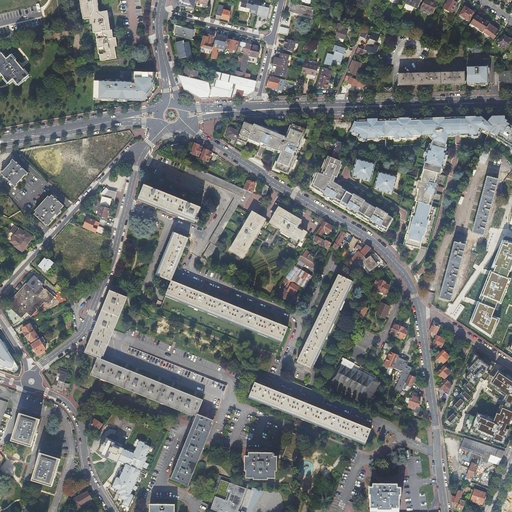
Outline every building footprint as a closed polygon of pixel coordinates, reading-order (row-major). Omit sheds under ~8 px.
[(98,54),(102,54),(102,61),(116,59),(114,47),(115,47),(113,38),(112,38),(111,31),(110,31),(107,13),(100,14),(99,13),(98,13),(97,7),(98,7),(97,0),(79,0),(81,13),(84,13),(85,19),(91,18),(92,23),(91,23),(92,29),(95,29),(96,33),(98,33),(99,39),(96,39),(98,54)] [(195,2),(195,0),(178,0),(178,2),(180,5),(194,9),(195,2)] [(259,6),(260,0),(255,0),(255,1),(250,0),(243,0),(241,7),(247,9),(247,8),(250,9),(250,10),(250,12),(252,13),(257,14),(259,6)] [(417,9),(420,0),(406,0),(405,4),(417,9)] [(438,5),(427,0),(424,0),(421,8),(433,14),(438,5)] [(455,12),(457,7),(455,6),(457,3),(450,0),(447,0),(443,9),(452,13),(453,11),(455,12)] [(314,8),(291,3),(289,12),(312,18),(314,8)] [(328,5),(326,4),(324,10),(330,15),(330,19),(337,24),(337,23),(339,24),(341,17),(340,17),(338,17),(337,19),(338,20),(337,20),(336,19),(335,19),(334,18),(333,18),(332,18),(333,17),(333,15),(333,14),(333,12),(332,11),(330,10),(329,9),(328,10),(327,10),(328,6),(328,5)] [(224,6),(218,5),(216,15),(222,16),(222,19),(228,20),(230,12),(224,10),(224,6)] [(257,14),(267,17),(269,9),(259,6),(257,14)] [(465,7),(460,15),(463,17),(462,19),(467,23),(474,12),(465,7)] [(482,33),(490,23),(485,20),(476,15),(469,25),(473,28),(475,26),(479,29),(478,30),(482,33)] [(337,23),(337,24),(336,28),(339,29),(336,37),(333,36),(332,40),(338,42),(339,38),(344,40),(347,31),(348,26),(339,24),(337,23)] [(482,33),(482,34),(488,39),(490,37),(493,39),(499,32),(495,28),(495,27),(490,23),(482,33)] [(176,27),(174,35),(193,40),(192,40),(194,31),(181,28),(181,27),(175,26),(176,27)] [(289,30),(280,27),(278,34),(288,36),(289,30)] [(369,31),(362,30),(360,36),(368,40),(364,50),(367,51),(375,55),(379,46),(374,44),(376,41),(377,42),(377,41),(380,34),(378,33),(373,32),(371,36),(368,34),(369,31)] [(212,45),(214,37),(208,35),(205,46),(208,47),(208,44),(212,45)] [(224,36),(216,35),(214,47),(212,54),(211,58),(217,59),(217,56),(216,56),(218,48),(222,49),(225,49),(228,37),(227,37),(224,36)] [(501,46),(500,48),(504,51),(511,41),(511,40),(511,39),(510,39),(510,38),(509,38),(508,38),(504,35),(498,43),(501,46)] [(283,50),(295,53),(297,42),(286,39),(286,40),(285,39),(284,45),(285,45),(283,50)] [(238,42),(228,40),(226,49),(230,50),(229,52),(232,53),(233,50),(236,51),(238,42)] [(181,63),(180,59),(187,58),(188,61),(193,60),(189,43),(185,43),(184,41),(176,43),(181,63)] [(239,43),(237,52),(244,54),(240,73),(245,74),(246,73),(249,56),(251,46),(239,43)] [(328,53),(324,65),(331,67),(330,67),(333,60),(341,62),(340,64),(341,64),(346,49),(345,48),(345,49),(335,45),(333,51),(335,52),(334,55),(332,55),(332,54),(328,53)] [(260,47),(251,46),(249,56),(258,58),(260,47)] [(367,51),(364,50),(361,49),(358,48),(355,55),(364,59),(367,51)] [(8,79),(9,80),(13,85),(18,81),(19,80),(24,76),(20,71),(18,68),(14,63),(12,60),(8,55),(3,58),(2,57),(0,54),(0,77),(3,82),(8,79)] [(286,68),(289,55),(281,54),(280,58),(275,57),(273,65),(277,65),(286,68)] [(357,63),(353,61),(348,72),(356,76),(362,63),(357,61),(357,63)] [(318,66),(304,62),(304,63),(302,72),(301,73),(316,77),(318,66)] [(285,77),(287,68),(286,68),(277,65),(275,75),(285,77)] [(487,66),(467,66),(467,85),(488,85),(487,66)] [(183,76),(196,80),(198,72),(185,68),(183,76)] [(332,72),(323,69),(317,86),(327,89),(332,72)] [(123,82),(94,81),(94,99),(143,100),(152,88),(153,72),(123,71),(123,82)] [(216,72),(214,71),(214,72),(210,83),(251,93),(254,91),(256,82),(249,80),(244,79),(216,72)] [(511,71),(498,72),(499,82),(511,81),(511,71)] [(464,72),(433,73),(398,74),(398,85),(443,84),(464,84),(464,72)] [(183,76),(178,75),(184,90),(200,99),(247,96),(251,93),(210,83),(196,80),(183,76)] [(268,86),(268,88),(277,90),(277,89),(280,80),(271,77),(268,86)] [(356,86),(358,81),(350,77),(348,83),(356,86)] [(491,116),(486,121),(492,126),(489,134),(511,145),(511,121),(504,118),(504,115),(491,116)] [(482,130),(489,134),(492,126),(486,121),(481,117),(479,119),(478,118),(474,118),(474,117),(472,117),(468,117),(467,117),(467,118),(459,118),(457,119),(455,119),(442,119),(442,118),(440,118),(436,118),(435,118),(435,119),(407,120),(407,119),(400,119),(400,120),(376,121),(376,120),(369,120),(369,121),(356,122),(356,123),(354,122),(351,128),(350,131),(352,132),(357,134),(358,135),(357,137),(359,138),(365,140),(366,141),(367,140),(373,140),(380,139),(386,139),(386,137),(393,136),(393,139),(401,139),(413,138),(413,136),(420,136),(421,135),(428,135),(430,135),(433,138),(432,140),(432,143),(431,143),(431,144),(430,149),(428,149),(427,149),(427,150),(425,158),(424,159),(425,160),(425,162),(424,166),(423,169),(440,173),(440,172),(440,171),(441,169),(441,168),(442,168),(443,165),(444,163),(445,157),(446,155),(447,152),(445,152),(446,147),(445,147),(448,136),(447,136),(448,135),(455,134),(456,134),(458,134),(460,134),(460,135),(467,135),(467,136),(471,136),(474,136),(475,135),(476,136),(478,136),(479,136),(481,132),(482,130)] [(253,126),(244,122),(240,132),(236,141),(246,145),(247,141),(248,138),(251,131),(253,126)] [(279,150),(280,151),(284,137),(277,134),(278,132),(262,126),(261,127),(254,124),(253,126),(251,131),(248,138),(255,141),(255,142),(259,144),(260,145),(266,147),(267,147),(271,149),(272,148),(275,149),(278,151),(279,150)] [(297,149),(298,146),(299,140),(300,139),(303,128),(293,124),(292,125),(287,138),(284,137),(280,151),(282,151),(281,154),(277,161),(275,168),(280,171),(288,174),(289,173),(291,166),(296,149),(297,149)] [(236,141),(240,132),(230,127),(226,137),(236,141)] [(298,146),(301,148),(301,146),(304,139),(303,138),(306,130),(303,128),(300,139),(299,140),(298,146)] [(336,160),(344,144),(339,141),(338,141),(337,141),(335,144),(336,145),(333,152),(334,152),(332,158),(336,160)] [(195,143),(191,153),(199,156),(202,147),(195,143)] [(300,150),(301,148),(298,146),(297,149),(296,149),(291,166),(289,173),(291,167),(292,168),(296,159),(297,156),(296,155),(298,149),(300,150)] [(204,148),(200,159),(208,162),(212,152),(204,148)] [(341,161),(336,160),(332,158),(328,156),(326,160),(324,164),(323,166),(322,170),(320,174),(316,172),(316,173),(314,178),(310,186),(314,188),(319,192),(318,194),(322,196),(325,197),(329,200),(332,201),(332,202),(335,204),(336,202),(342,205),(341,207),(345,209),(348,211),(352,213),(355,215),(359,217),(360,215),(366,219),(364,221),(368,223),(371,225),(375,227),(378,229),(385,233),(393,219),(392,218),(387,216),(387,215),(387,214),(384,212),(383,211),(381,210),(380,210),(376,208),(376,209),(375,208),(370,206),(369,205),(364,202),(363,202),(364,200),(361,199),(360,198),(357,197),(356,196),(353,194),(353,195),(352,195),(347,192),(345,191),(341,188),(340,188),(341,187),(337,185),(336,184),(334,183),(332,182),(335,176),(336,177),(341,165),(339,164),(341,161)] [(368,162),(363,161),(356,159),(352,175),(356,176),(356,177),(359,178),(360,178),(361,178),(362,179),(363,179),(366,180),(366,178),(370,179),(374,164),(368,162)] [(14,160),(2,174),(14,185),(16,183),(17,184),(26,175),(25,173),(26,171),(18,164),(18,163),(17,162),(16,162),(14,160)] [(208,261),(208,260),(216,247),(214,246),(216,243),(215,243),(236,207),(246,190),(244,189),(231,184),(206,173),(197,168),(187,164),(184,171),(233,193),(234,199),(232,202),(210,240),(208,242),(210,244),(202,257),(202,258),(207,260),(208,261)] [(415,201),(440,174),(440,173),(423,169),(422,173),(423,173),(420,181),(419,181),(418,180),(416,188),(417,188),(418,189),(416,197),(416,196),(415,201)] [(378,190),(381,191),(382,191),(383,191),(384,191),(385,192),(388,193),(389,191),(392,192),(396,177),(390,176),(385,174),(379,172),(375,188),(378,188),(378,190)] [(440,174),(415,201),(417,202),(415,207),(413,213),(412,213),(411,217),(410,221),(410,222),(409,225),(409,226),(408,231),(407,231),(406,234),(406,235),(408,235),(405,245),(411,247),(420,249),(421,247),(428,249),(439,208),(432,206),(434,196),(436,195),(436,193),(437,190),(438,187),(438,186),(437,184),(440,174)] [(247,191),(253,193),(254,190),(253,190),(255,184),(248,181),(244,189),(246,190),(247,191)] [(139,199),(195,222),(195,221),(198,222),(199,219),(197,218),(201,208),(145,186),(139,199)] [(112,198),(111,201),(114,202),(116,192),(109,190),(106,188),(101,194),(104,196),(112,198)] [(247,191),(239,204),(244,206),(244,207),(247,203),(253,193),(247,191)] [(52,195),(34,214),(46,225),(64,206),(52,195)] [(100,206),(109,209),(111,201),(112,198),(104,196),(103,198),(102,198),(100,206)] [(109,209),(100,206),(97,216),(107,220),(110,209),(109,209)] [(289,213),(279,207),(270,222),(278,227),(282,230),(279,235),(282,237),(283,235),(290,238),(288,241),(297,247),(302,237),(304,238),(307,232),(297,227),(301,220),(290,214),(289,213)] [(265,219),(253,212),(251,215),(230,250),(243,257),(265,219)] [(100,236),(101,236),(104,229),(98,226),(99,223),(95,221),(88,217),(83,227),(95,232),(95,233),(100,236)] [(328,234),(333,227),(324,222),(317,233),(321,236),(325,230),(326,231),(325,233),(328,234)] [(15,225),(10,232),(15,235),(27,244),(33,236),(25,231),(24,231),(15,225)] [(341,232),(332,247),(334,249),(337,245),(339,246),(346,234),(341,232)] [(171,281),(171,280),(188,239),(175,233),(165,255),(157,275),(171,281)] [(27,244),(15,235),(10,241),(15,245),(14,246),(22,252),(27,244)] [(315,236),(312,240),(325,248),(328,250),(332,244),(326,241),(325,242),(315,236)] [(325,248),(312,240),(310,244),(318,248),(323,252),(325,248)] [(511,243),(504,242),(494,264),(496,265),(493,272),(491,272),(482,296),(484,296),(481,303),(479,303),(471,323),(491,336),(497,320),(491,317),(497,301),(500,302),(509,279),(507,278),(511,265),(511,243)] [(347,260),(354,267),(371,249),(367,246),(363,249),(358,245),(355,248),(359,251),(355,255),(357,256),(353,261),(349,258),(347,260)] [(306,251),(302,257),(307,259),(313,263),(315,264),(317,261),(315,260),(316,259),(309,255),(310,253),(306,251)] [(375,260),(372,256),(363,261),(363,262),(364,261),(370,270),(370,271),(377,266),(377,265),(374,261),(375,260)] [(307,259),(302,257),(300,261),(305,264),(314,270),(314,269),(316,270),(316,269),(318,266),(316,265),(315,264),(313,263),(307,259)] [(48,261),(45,259),(39,266),(43,269),(44,267),(48,270),(53,263),(50,260),(48,261)] [(295,266),(287,279),(300,286),(304,289),(312,277),(301,270),(296,267),(295,266)] [(20,290),(39,308),(44,303),(47,306),(55,298),(45,289),(45,290),(42,288),(45,285),(35,275),(26,284),(20,290)] [(352,281),(347,279),(338,275),(327,297),(296,362),(310,368),(341,303),(352,281)] [(277,292),(275,294),(276,295),(292,305),(294,302),(293,299),(289,296),(291,292),(295,294),(300,286),(287,279),(286,278),(282,284),(284,286),(287,281),(292,284),(292,285),(290,287),(289,286),(287,285),(286,288),(284,287),(281,293),(280,294),(277,292)] [(378,285),(377,288),(376,289),(386,294),(390,286),(385,284),(385,283),(381,280),(381,281),(377,279),(375,283),(375,284),(378,285)] [(171,280),(171,281),(165,294),(236,323),(257,332),(278,340),(282,342),(288,328),(284,327),(263,318),(242,309),(171,280)] [(61,281),(55,288),(59,292),(64,286),(65,285),(61,281)] [(31,317),(39,308),(20,290),(12,299),(13,301),(8,307),(21,319),(26,313),(31,317)] [(100,359),(104,351),(113,328),(125,297),(120,295),(110,290),(107,298),(100,316),(87,346),(85,353),(98,358),(100,359)] [(165,294),(160,310),(274,356),(276,357),(282,342),(165,294)] [(385,319),(390,307),(382,304),(379,310),(379,311),(377,316),(385,319)] [(359,314),(358,316),(362,319),(368,309),(365,308),(363,306),(359,314)] [(357,319),(355,323),(360,326),(368,330),(370,326),(357,319)] [(34,331),(37,329),(35,326),(32,328),(28,322),(21,326),(24,331),(23,332),(26,336),(34,331)] [(397,336),(401,327),(399,326),(398,326),(394,324),(391,333),(397,336)] [(432,326),(429,330),(436,335),(440,325),(438,324),(436,329),(435,328),(436,326),(434,325),(433,327),(432,326)] [(404,328),(401,327),(397,336),(398,336),(404,339),(408,331),(404,329),(404,328)] [(34,331),(26,336),(28,340),(29,339),(31,342),(38,337),(34,331)] [(436,336),(432,345),(436,347),(437,345),(441,347),(445,339),(436,336)] [(45,341),(42,337),(31,344),(37,355),(38,355),(40,358),(46,353),(44,350),(46,349),(42,344),(45,341)] [(0,368),(13,372),(16,371),(17,370),(18,366),(1,340),(0,339),(0,368)] [(386,343),(383,348),(390,352),(392,346),(386,343)] [(443,350),(436,358),(439,361),(440,360),(443,363),(449,357),(443,350)] [(399,356),(390,352),(384,366),(393,370),(394,367),(398,358),(399,356)] [(98,358),(91,374),(102,379),(135,392),(190,414),(195,416),(196,416),(197,414),(202,400),(100,359),(98,358)] [(406,361),(398,358),(394,367),(401,370),(400,371),(401,372),(402,370),(403,371),(395,389),(401,392),(401,391),(403,387),(412,368),(404,364),(405,362),(406,362),(406,361)] [(478,359),(448,419),(453,425),(490,367),(478,359)] [(348,365),(349,363),(343,360),(330,383),(364,401),(365,399),(370,402),(380,383),(375,380),(376,377),(373,375),(366,372),(354,366),(353,368),(348,365)] [(444,366),(437,373),(440,377),(441,376),(445,379),(450,372),(444,366)] [(53,388),(63,391),(63,389),(64,383),(67,373),(59,371),(57,376),(60,377),(58,383),(55,382),(53,388)] [(511,382),(498,372),(491,384),(507,395),(505,401),(511,404),(511,382)] [(411,387),(415,378),(410,376),(406,385),(411,387)] [(445,379),(439,387),(442,390),(443,389),(446,392),(452,386),(445,379)] [(263,384),(255,380),(249,394),(365,442),(371,429),(263,384)] [(410,391),(407,397),(411,398),(409,402),(407,402),(406,403),(414,406),(412,412),(423,416),(422,408),(418,407),(420,402),(418,401),(417,393),(410,391)] [(0,425),(8,403),(0,399),(0,425)] [(511,415),(511,412),(502,408),(492,422),(480,417),(474,431),(503,442),(511,415)] [(192,425),(186,439),(170,479),(186,485),(212,420),(197,414),(196,416),(192,425)] [(31,449),(40,421),(19,415),(11,443),(31,449)] [(92,423),(98,428),(102,424),(94,419),(92,423)] [(294,460),(304,437),(293,432),(283,455),(294,460)] [(462,437),(453,435),(452,440),(455,441),(453,444),(459,446),(462,437)] [(106,438),(104,442),(107,443),(109,440),(115,443),(114,444),(121,447),(122,445),(113,441),(106,438)] [(464,438),(460,449),(472,453),(469,462),(471,463),(464,480),(467,481),(471,482),(472,479),(471,479),(476,466),(477,467),(478,465),(478,466),(480,461),(487,464),(490,455),(497,457),(497,456),(502,458),(505,451),(500,450),(473,441),(471,440),(464,438)] [(104,441),(103,444),(102,444),(98,451),(102,453),(101,454),(106,457),(108,458),(117,462),(118,461),(124,448),(121,447),(114,444),(115,443),(109,440),(107,443),(104,442),(104,441)] [(124,448),(118,461),(125,465),(119,478),(117,477),(112,487),(118,490),(117,492),(121,494),(119,498),(125,500),(123,504),(129,507),(134,496),(130,494),(141,470),(151,447),(146,444),(146,443),(139,440),(133,453),(124,448)] [(273,451),(248,451),(248,454),(246,454),(246,476),(275,476),(275,454),(275,451),(273,451)] [(31,482),(52,489),(60,461),(40,455),(39,459),(31,482)] [(210,509),(217,511),(245,511),(246,511),(241,509),(239,508),(246,489),(221,480),(210,509)] [(396,511),(397,489),(370,488),(370,511),(396,511)] [(485,493),(474,489),(470,500),(482,504),(485,493)] [(246,511),(254,492),(248,490),(241,509),(246,511),(245,511),(246,511)] [(458,497),(452,496),(453,508),(457,509),(461,497),(463,493),(463,492),(459,491),(457,496),(458,496),(458,497)] [(92,499),(87,492),(84,494),(83,493),(73,500),(79,509),(89,503),(88,501),(92,499)] [(68,495),(63,494),(59,509),(64,511),(68,495)] [(463,498),(461,497),(457,509),(462,511),(465,501),(462,501),(463,498)]
